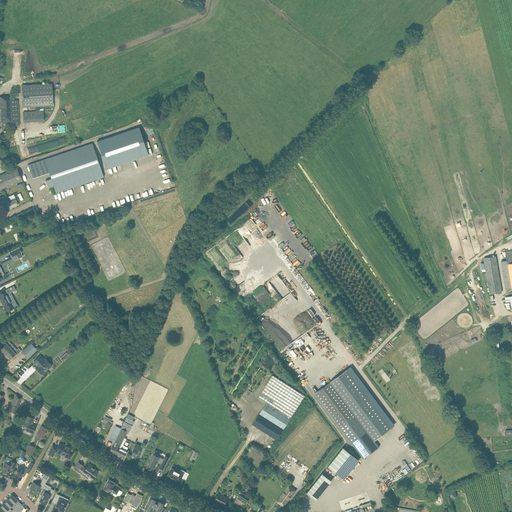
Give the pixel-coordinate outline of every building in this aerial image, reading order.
[(52,84),(22,85),(23,108),(53,106),(52,84)] [(20,126),(18,94),(11,94),(11,93),(4,93),(4,96),(0,96),(0,109),(1,110),(2,130),(10,129),(10,127),(18,126),(20,126)] [(23,121),(43,121),(43,111),(23,111),(23,121)] [(149,155),(139,127),(97,142),(106,169),(149,155)] [(44,159),(28,165),(28,167),(30,171),(32,178),(49,173),(51,179),(53,186),(56,193),(103,177),(92,143),(44,159)] [(0,189),(22,180),(16,168),(0,175),(0,189)] [(18,205),(15,199),(6,203),(9,209),(18,205)] [(21,252),(19,247),(9,252),(11,257),(21,252)] [(487,256),(483,256),(489,295),(502,293),(496,256),(487,258),(487,256)] [(13,302),(10,294),(7,295),(4,291),(0,292),(0,299),(6,311),(13,308),(11,303),(13,302)] [(14,352),(9,347),(6,343),(0,349),(10,359),(15,354),(16,355),(20,352),(21,351),(18,348),(14,352)] [(31,343),(24,350),(22,352),(27,358),(37,350),(31,343)] [(37,366),(35,368),(42,374),(51,365),(45,359),(44,360),(40,356),(33,362),(37,366)] [(347,369),(331,381),(374,440),(390,428),(347,369)] [(305,396),(272,375),(258,398),(266,403),(291,418),(305,396)] [(374,440),(331,381),(316,393),(364,458),(379,447),(374,440)] [(21,398),(15,394),(9,411),(16,414),(19,404),(21,398)] [(266,403),(259,413),(284,429),(291,418),(266,403)] [(284,429),(259,413),(252,424),(277,440),(284,429)] [(25,431),(33,434),(36,426),(32,424),(33,422),(32,422),(34,418),(25,415),(21,424),(27,427),(25,431)] [(117,454),(124,457),(127,451),(126,451),(128,448),(123,445),(124,443),(122,442),(128,431),(127,431),(132,420),(126,417),(121,428),(115,442),(121,445),(120,448),(117,454)] [(42,425),(37,434),(35,437),(35,439),(41,442),(48,429),(42,425)] [(121,428),(115,425),(109,439),(113,441),(111,444),(113,445),(110,451),(117,454),(120,448),(121,445),(115,442),(121,428)] [(55,452),(69,459),(71,455),(68,453),(71,448),(63,444),(62,445),(59,443),(57,447),(52,445),(48,454),(52,457),(55,452)] [(26,452),(25,453),(30,458),(32,454),(35,447),(29,444),(26,452)] [(136,444),(134,448),(132,452),(133,453),(132,455),(135,457),(136,454),(138,455),(142,447),(136,444)] [(343,447),(328,466),(344,479),(359,460),(343,447)] [(152,453),(146,467),(149,468),(148,468),(149,469),(149,468),(152,470),(157,461),(161,463),(159,467),(162,469),(169,457),(165,455),(163,459),(152,453)] [(3,467),(1,472),(8,475),(11,468),(14,469),(16,465),(16,463),(10,461),(11,459),(7,457),(4,463),(3,466),(3,467)] [(79,472),(82,474),(83,472),(93,479),(98,471),(95,469),(96,468),(89,463),(85,469),(82,467),(83,466),(78,462),(74,468),(79,472)] [(24,477),(26,472),(28,469),(25,468),(24,470),(18,468),(14,477),(20,480),(22,476),(24,477)] [(172,468),(167,476),(172,478),(173,477),(175,479),(179,481),(181,477),(186,480),(189,473),(181,469),(179,472),(172,468)] [(32,487),(29,492),(35,495),(38,491),(40,486),(43,487),(49,475),(46,473),(43,478),(40,484),(39,483),(38,485),(33,482),(31,486),(32,487)] [(316,500),(332,481),(322,473),(307,493),(316,500)] [(106,483),(103,489),(108,492),(109,490),(112,491),(116,494),(115,496),(119,498),(122,492),(119,490),(120,487),(114,484),(115,483),(109,479),(106,483)] [(288,484),(276,502),(284,508),(297,490),(288,484)] [(46,504),(53,490),(50,488),(49,490),(43,487),(39,494),(42,496),(39,501),(46,504)] [(132,493),(127,502),(129,503),(138,508),(139,506),(140,506),(145,496),(137,492),(135,495),(132,493)] [(60,495),(56,493),(52,502),(56,504),(55,506),(56,506),(56,507),(57,506),(58,507),(58,508),(59,507),(59,508),(58,510),(59,510),(59,511),(62,511),(63,511),(65,506),(66,506),(67,504),(66,503),(67,502),(59,499),(60,495)] [(214,501),(224,506),(228,498),(218,493),(214,501)] [(12,495),(11,494),(8,499),(20,511),(21,511),(24,507),(25,509),(25,508),(12,495)] [(19,511),(20,511),(8,499),(7,498),(4,503),(12,511),(19,511)] [(151,498),(145,508),(152,511),(153,511),(154,511),(164,511),(166,509),(163,507),(164,504),(159,501),(158,502),(156,501),(151,498)] [(12,511),(4,503),(3,502),(0,507),(0,506),(5,511),(12,511)]
